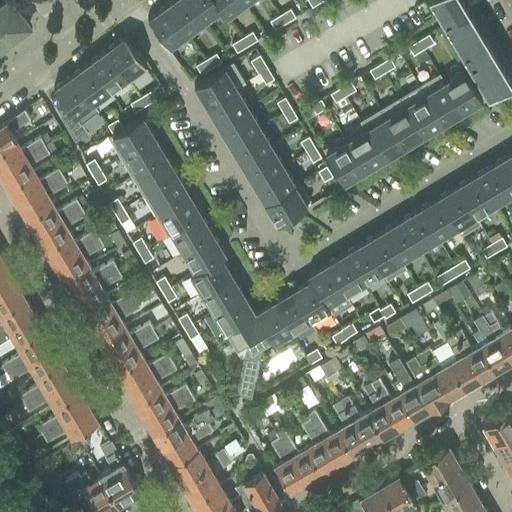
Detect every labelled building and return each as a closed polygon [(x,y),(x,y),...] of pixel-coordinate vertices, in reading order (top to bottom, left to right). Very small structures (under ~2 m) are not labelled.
[(6,0),(0,5),(0,25),(11,40),(29,26),(8,0),(6,0)] [(188,0),(170,0),(165,4),(186,33),(203,20),(188,0)] [(220,8),(214,0),(188,0),(203,20),(220,8)] [(214,0),(220,8),(226,15),(243,2),(241,0),(214,0)] [(472,20),(459,0),(429,0),(427,2),(447,35),(472,20)] [(165,4),(147,17),(157,32),(168,46),(186,33),(165,4)] [(285,22),(295,16),(290,7),(279,14),(285,22)] [(285,22),(279,14),(269,20),(274,28),(285,22)] [(491,52),(472,20),(447,35),(467,67),(491,52)] [(0,48),(11,40),(0,25),(0,48)] [(242,36),(247,45),(257,39),(252,30),(242,36)] [(417,39),(422,48),(433,41),(428,33),(417,39)] [(112,43),(105,48),(126,77),(129,81),(146,68),(144,64),(145,63),(124,34),(112,43)] [(247,45),(242,36),(231,43),(236,51),(247,45)] [(422,48),(417,39),(407,45),(413,54),(422,48)] [(88,60),(109,89),(126,77),(105,48),(88,60)] [(215,52),(205,58),(210,67),(220,61),(215,52)] [(467,67),(487,100),(511,85),(491,52),(467,67)] [(259,54),(250,60),(258,73),(259,72),(267,67),(259,54)] [(379,63),(384,71),(394,65),(389,56),(379,63)] [(210,67),(205,58),(195,64),(200,73),(210,67)] [(71,73),(92,102),(109,89),(88,60),(71,73)] [(244,82),(232,61),(193,84),(206,105),(236,87),(244,82)] [(379,63),(368,69),(373,78),(384,71),(379,63)] [(267,67),(259,72),(265,83),(274,78),(267,67)] [(462,111),(481,99),(463,68),(443,80),(462,111)] [(419,83),(443,122),(462,111),(443,80),(438,72),(419,83)] [(71,73),(53,87),(71,111),(61,118),(74,140),(86,131),(80,122),(97,109),(92,102),(71,73)] [(340,86),(345,95),(355,89),(350,80),(340,86)] [(443,122),(419,83),(400,95),(423,134),(443,122)] [(340,86),(329,92),(334,101),(345,95),(340,86)] [(248,106),(236,87),(206,105),(217,124),(248,106)] [(140,96),(145,104),(155,98),(150,90),(140,96)] [(400,95),(380,107),(403,146),(423,134),(400,95)] [(134,111),(145,104),(140,96),(129,102),(134,111)] [(276,101),(282,112),(291,106),(284,96),(276,101)] [(325,107),(320,98),(310,104),(315,113),(325,107)] [(260,126),(248,106),(217,124),(229,144),(260,126)] [(291,106),(282,112),(288,122),(297,116),(291,106)] [(361,124),(363,123),(384,157),(403,146),(380,107),(359,120),(361,124)] [(0,124),(0,147),(16,138),(15,138),(11,131),(30,119),(23,108),(0,124)] [(112,133),(107,136),(119,156),(154,135),(141,115),(122,126),(112,133)] [(112,133),(122,126),(118,120),(117,118),(106,124),(112,133)] [(363,123),(361,124),(343,135),(364,169),(384,157),(363,123)] [(271,145),(260,126),(229,144),(241,164),(271,145)] [(45,131),(39,135),(40,137),(43,142),(50,139),(45,131)] [(15,139),(0,147),(0,168),(42,144),(43,143),(43,142),(40,137),(39,135),(21,146),(16,138),(15,139)] [(154,135),(119,156),(131,175),(166,155),(160,145),(154,135)] [(306,151),(314,146),(308,135),(299,140),(306,151)] [(343,182),(364,169),(343,135),(322,147),(343,182)] [(42,144),(0,168),(0,175),(2,178),(6,186),(33,170),(34,169),(31,164),(31,163),(30,162),(48,151),(43,143),(42,144)] [(253,183),(283,165),(271,145),(241,164),(253,183)] [(314,146),(306,151),(312,161),(320,156),(314,146)] [(511,150),(493,162),(492,162),(511,193),(511,195),(511,150)] [(166,155),(131,175),(143,195),(177,174),(166,155)] [(91,173),(99,168),(93,158),(85,163),(91,173)] [(492,162),(475,173),(493,203),(511,193),(492,162)] [(264,203),(295,185),(294,183),(283,165),(253,183),(264,203)] [(317,170),(323,180),(332,175),(326,165),(317,170)] [(33,170),(6,186),(15,201),(60,174),(61,174),(58,168),(57,167),(39,177),(34,169),(33,170)] [(99,168),(91,173),(97,183),(105,178),(99,168)] [(474,173),(456,184),(477,219),(496,207),(493,203),(475,173),(474,173)] [(60,174),(15,201),(24,216),(51,201),(52,200),(48,194),(47,193),(66,182),(61,174),(60,174)] [(177,174),(143,195),(154,214),(189,193),(177,174)] [(295,185),(264,203),(276,222),(298,209),(306,204),(307,204),(306,202),(310,200),(298,180),(294,183),(295,185)] [(437,195),(436,196),(455,226),(460,235),(480,223),(477,219),(456,184),(437,195)] [(189,193),(154,214),(166,235),(170,232),(201,214),(189,193)] [(436,196),(419,207),(437,237),(455,226),(436,196)] [(51,201),(24,216),(33,232),(79,205),(76,199),(75,197),(56,208),(52,200),(51,201)] [(114,212),(122,207),(116,197),(108,202),(114,212)] [(79,205),(33,232),(42,247),(69,232),(70,231),(67,226),(66,225),(65,224),(84,213),(79,205)] [(122,207),(114,212),(120,222),(129,217),(122,207)] [(437,237),(419,207),(401,217),(419,248),(437,237)] [(201,214),(170,232),(182,252),(213,233),(201,214)] [(419,248),(401,217),(382,228),(403,263),(422,252),(419,248)] [(69,232),(42,247),(51,263),(97,236),(97,235),(94,229),(93,228),(74,239),(70,231),(69,232)] [(117,228),(109,233),(116,246),(124,241),(117,228)] [(363,240),(381,271),(386,279),(406,267),(403,263),(382,228),(363,240)] [(213,233),(182,252),(193,270),(220,254),(220,256),(225,253),(224,252),(213,233)] [(97,236),(51,263),(60,278),(87,262),(88,262),(85,258),(84,256),(83,254),(102,243),(97,235),(97,236)] [(146,246),(140,236),(131,241),(137,251),(146,246)] [(496,251),(506,244),(501,236),(491,242),(496,251)] [(363,240),(345,251),(363,281),(381,271),(363,240)] [(496,251),(491,242),(480,248),(485,257),(496,251)] [(146,246),(137,251),(144,262),(152,257),(146,246)] [(345,251),(327,262),(345,292),(363,281),(345,251)] [(191,271),(189,272),(201,292),(231,273),(225,262),(220,256),(220,254),(193,270),(191,271)] [(458,273),(469,267),(464,258),(453,264),(458,272),(458,273)] [(87,262),(60,278),(69,293),(115,266),(111,260),(111,259),(92,270),(88,262),(87,262)] [(327,262),(309,273),(311,277),(327,303),(345,292),(327,262)] [(448,279),(458,273),(458,272),(453,264),(443,270),(448,279)] [(0,291),(16,282),(7,266),(0,270),(0,291)] [(69,293),(78,309),(106,293),(101,286),(120,274),(115,266),(69,293)] [(231,273),(201,292),(212,311),(243,293),(231,273)] [(155,280),(161,290),(169,285),(163,275),(155,280)] [(300,283),(291,289),(309,319),(312,323),(332,312),(327,303),(311,277),(309,278),(300,283)] [(461,279),(447,287),(451,295),(453,297),(467,289),(461,279)] [(511,311),(511,321),(509,324),(511,328),(511,293),(506,284),(503,279),(495,283),(511,311)] [(421,295),(432,289),(426,280),(425,281),(416,286),(421,295)] [(0,311),(25,297),(16,282),(0,291),(0,311)] [(169,285),(161,290),(167,301),(175,296),(169,285)] [(421,295),(416,286),(406,292),(411,301),(421,295)] [(133,297),(88,324),(97,340),(124,324),(120,317),(135,308),(139,316),(161,303),(152,287),(134,297),(133,297)] [(447,287),(431,296),(431,297),(436,304),(451,295),(447,287)] [(291,289),(273,300),(291,330),(309,319),(291,289)] [(78,309),(88,324),(133,297),(134,297),(130,290),(111,301),(106,293),(78,309)] [(243,293),(212,311),(223,329),(231,342),(222,348),(226,354),(235,349),(236,351),(245,346),(254,311),(243,293)] [(0,321),(0,332),(34,312),(25,297),(0,311),(0,319),(1,321),(0,321)] [(431,297),(422,303),(427,312),(436,306),(436,304),(431,297)] [(291,330),(273,300),(254,311),(245,346),(251,355),(259,350),(273,341),(291,330)] [(384,317),(394,310),(389,302),(379,308),(383,314),(384,317)] [(372,321),(383,314),(379,308),(378,306),(367,312),(372,321)] [(422,319),(415,306),(402,314),(409,326),(422,319)] [(490,310),(483,314),(510,361),(511,360),(511,328),(509,324),(501,328),(490,310)] [(0,332),(0,353),(15,345),(43,328),(34,312),(0,332)] [(183,327),(191,322),(185,312),(177,317),(183,327)] [(472,330),(478,342),(495,370),(510,361),(483,314),(482,312),(473,317),(479,326),(472,330)] [(442,316),(432,322),(443,340),(446,339),(447,341),(439,345),(464,388),(480,379),(456,339),(452,332),(443,316),(442,316)] [(405,326),(400,317),(385,325),(390,334),(405,326)] [(97,340),(106,355),(152,328),(148,320),(128,332),(124,324),(97,340)] [(341,328),(346,336),(356,330),(351,321),(341,328)] [(191,322),(183,327),(189,338),(198,333),(191,322)] [(378,324),(364,332),(369,340),(383,331),(378,324)] [(1,362),(6,371),(53,343),(43,328),(15,345),(19,352),(1,362)] [(106,355),(115,370),(142,354),(138,347),(157,336),(152,328),(106,355)] [(346,336),(341,328),(331,334),(336,343),(346,337),(346,336)] [(459,328),(452,332),(456,339),(480,379),(495,370),(478,342),(470,346),(459,328)] [(363,333),(351,340),(358,350),(369,343),(363,333)] [(181,336),(174,340),(181,352),(188,348),(181,336)] [(28,368),(33,376),(62,359),(53,343),(6,371),(10,378),(28,368)] [(429,346),(421,350),(449,397),(464,388),(439,345),(431,350),(429,346)] [(245,346),(239,376),(253,379),(259,350),(251,355),(245,346)] [(348,346),(336,353),(341,361),(353,354),(348,346)] [(310,362),(321,355),(316,347),(305,353),(310,362)] [(188,348),(181,352),(188,364),(196,360),(188,348)] [(421,350),(405,360),(416,378),(412,381),(429,409),(449,397),(421,350)] [(115,370),(124,386),(170,358),(166,352),(147,363),(142,354),(115,370)] [(397,356),(388,361),(398,377),(391,381),(396,390),(413,418),(429,409),(419,392),(412,381),(398,356),(397,356)] [(124,386),(133,401),(160,385),(156,378),(175,367),(170,358),(124,386)] [(329,358),(319,364),(325,374),(326,375),(326,376),(336,370),(329,358)] [(20,393),(25,401),(71,374),(62,359),(33,376),(37,383),(20,393)] [(319,364),(308,370),(314,381),(325,374),(319,364)] [(206,378),(200,368),(193,373),(199,382),(206,378)] [(47,399),(51,407),(80,390),(71,374),(25,401),(29,409),(47,399)] [(378,375),(370,380),(397,428),(413,418),(396,390),(389,394),(378,375)] [(239,376),(236,391),(250,394),(253,379),(239,376)] [(300,376),(288,383),(292,391),(304,384),(300,376)] [(373,403),(365,408),(382,437),(397,428),(370,380),(363,384),(373,403)] [(133,401),(142,417),(188,389),(184,383),(165,394),(160,385),(133,401)] [(292,391),(288,383),(275,390),(280,398),(292,391)] [(142,417),(151,432),(179,416),(175,409),(193,398),(188,389),(142,417)] [(37,425),(42,433),(89,405),(80,390),(51,407),(56,414),(37,425)] [(217,394),(203,401),(208,408),(213,417),(226,409),(217,394)] [(257,400),(258,402),(262,408),(273,402),(269,394),(257,400)] [(347,394),(339,399),(366,446),(382,437),(365,408),(358,412),(347,394)] [(343,421),(334,426),(351,455),(366,446),(339,399),(332,403),(343,421)] [(89,405),(42,433),(46,440),(66,429),(70,437),(98,420),(89,405)] [(313,405),(304,411),(308,417),(308,418),(309,420),(335,464),(351,455),(334,426),(327,430),(317,412),(313,405)] [(151,432),(160,448),(212,417),(207,408),(192,417),(193,418),(184,424),(179,416),(151,432)] [(482,424),(493,443),(511,431),(511,412),(509,408),(482,424)] [(160,448),(171,465),(200,448),(198,445),(196,446),(193,440),(211,429),(207,421),(213,418),(212,417),(160,448)] [(308,417),(301,421),(312,439),(303,444),(304,445),(320,473),(335,464),(309,420),(308,418),(308,417)] [(276,420),(271,423),(275,429),(279,427),(276,420)] [(274,430),(277,434),(305,482),(320,473),(303,444),(296,448),(283,425),(279,427),(275,429),(274,430)] [(274,429),(266,433),(270,439),(277,434),(274,430),(274,429)] [(511,431),(493,443),(503,461),(511,455),(511,431)] [(15,432),(8,438),(18,449),(25,443),(15,432)] [(85,434),(78,437),(83,445),(89,441),(85,434)] [(305,482),(277,434),(270,439),(281,458),(273,463),(290,491),(305,482)] [(110,466),(99,473),(118,504),(139,491),(110,441),(100,447),(110,466)] [(25,443),(18,449),(30,461),(37,457),(25,443)] [(420,461),(431,479),(458,463),(447,444),(420,461)] [(214,453),(218,461),(229,454),(225,446),(214,453)] [(171,465),(181,483),(210,466),(200,448),(171,465)] [(247,464),(255,459),(251,452),(247,452),(242,461),(247,464)] [(229,454),(218,461),(222,467),(233,460),(229,454)] [(511,455),(503,461),(511,475),(511,455)] [(458,463),(431,479),(434,485),(438,492),(441,497),(469,481),(458,463)] [(181,483),(191,500),(220,483),(210,466),(181,483)] [(235,487),(241,496),(249,511),(253,511),(278,497),(261,469),(260,469),(261,470),(243,480),(242,479),(241,480),(242,483),(235,487)] [(103,511),(118,504),(99,473),(97,474),(98,476),(91,480),(86,471),(79,474),(78,472),(65,480),(70,488),(72,487),(93,511),(103,511)] [(397,474),(378,485),(394,511),(395,511),(413,502),(397,474)] [(408,484),(412,490),(420,485),(416,479),(408,484)] [(469,481),(441,497),(449,511),(457,511),(480,499),(469,481)] [(191,500),(198,511),(211,511),(231,501),(220,483),(191,500)] [(394,511),(378,485),(360,496),(369,511),(394,511)] [(420,485),(412,490),(416,498),(424,492),(420,485)] [(351,511),(364,511),(356,498),(347,504),(351,511)] [(486,511),(480,499),(457,511),(486,511)] [(231,501),(211,511),(235,511),(230,502),(231,501)]
